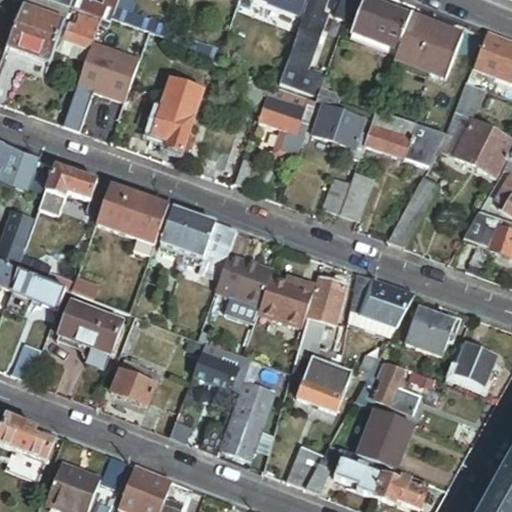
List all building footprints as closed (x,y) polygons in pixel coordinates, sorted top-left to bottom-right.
[(71,0),(43,0),(69,9),(71,0)] [(84,0),(71,0),(69,9),(112,24),(113,21),(120,0),(103,0),(101,6),(84,0)] [(136,4),(125,0),(120,0),(113,21),(164,39),(167,31),(168,28),(131,16),(136,4)] [(311,0),(280,86),(316,99),(323,78),(308,72),(318,46),(317,46),(322,31),(318,29),(323,15),(328,0),(311,0)] [(399,53),(412,18),(364,1),(351,36),(399,53)] [(56,46),(64,24),(21,9),(6,51),(49,66),(56,46)] [(318,29),(322,31),(328,17),(323,15),(318,29)] [(463,37),(412,18),(399,53),(395,63),(431,76),(446,82),(463,37)] [(74,28),(64,24),(56,46),(89,58),(93,47),(100,27),(77,19),(74,28)] [(221,54),(167,31),(164,39),(162,43),(216,66),(221,54)] [(511,46),(486,37),(473,71),(511,86),(511,46)] [(139,63),(93,47),(89,58),(77,91),(123,107),(139,63)] [(6,51),(4,56),(47,71),(49,66),(6,51)] [(395,63),(393,68),(429,81),(431,76),(395,63)] [(171,84),(152,141),(169,147),(167,153),(180,157),(201,94),(171,84)] [(269,101),(273,92),(257,86),(248,109),(263,115),(269,101)] [(467,88),(447,140),(440,152),(494,181),(511,146),(511,145),(470,122),(480,93),(468,88),(467,88)] [(308,102),(274,90),(273,92),(269,101),(273,102),(263,127),(281,133),(296,138),(308,102)] [(335,97),(321,92),(316,105),(336,110),(339,102),(335,97)] [(296,138),(281,133),(273,158),(295,166),(316,105),(308,102),(296,138)] [(364,149),(367,137),(361,135),(365,123),(321,109),(312,138),(351,151),(348,159),(359,163),(364,149)] [(447,140),(376,114),(367,137),(364,149),(429,172),(440,152),(447,140)] [(0,175),(0,187),(5,189),(13,191),(24,159),(0,150),(0,175)] [(511,160),(510,160),(502,173),(509,176),(494,202),(500,206),(497,211),(511,219),(511,160)] [(52,169),(39,164),(31,190),(44,194),(52,169)] [(249,193),(258,169),(245,164),(236,188),(249,193)] [(110,189),(55,170),(46,195),(65,202),(67,197),(90,205),(88,210),(101,215),(110,189)] [(350,186),(339,218),(361,226),(374,186),(353,179),(350,186)] [(322,212),(339,218),(350,186),(333,180),(322,212)] [(387,246),(404,253),(438,191),(423,183),(387,246)] [(168,210),(110,189),(101,215),(96,229),(154,250),(168,210)] [(61,216),(65,202),(46,195),(41,209),(61,216)] [(12,217),(0,252),(0,267),(16,274),(40,205),(26,200),(19,219),(12,217)] [(237,235),(173,212),(159,254),(201,269),(203,263),(211,266),(213,262),(226,266),(229,259),(237,235)] [(511,227),(478,215),(463,242),(511,259),(511,257),(511,227)] [(37,254),(26,250),(18,275),(28,279),(37,254)] [(274,275),(229,259),(226,266),(224,271),(215,297),(261,313),(272,281),(274,275)] [(213,262),(211,266),(224,271),(226,266),(213,262)] [(0,267),(0,290),(11,295),(18,275),(16,274),(0,267)] [(28,279),(18,275),(11,295),(59,314),(67,294),(47,286),(28,279)] [(357,278),(349,327),(390,342),(397,330),(361,317),(372,284),(357,278)] [(74,297),(76,289),(51,279),(47,286),(67,294),(74,297)] [(335,285),(320,280),(317,291),(308,321),(324,326),(335,329),(346,288),(341,286),(335,285)] [(301,291),(272,281),(261,313),(259,318),(305,333),(308,321),(317,291),(302,286),(301,291)] [(78,283),(76,289),(74,297),(130,319),(135,304),(78,283)] [(415,299),(372,284),(361,317),(397,330),(414,300),(415,299)] [(124,331),(74,308),(59,341),(109,364),(124,331)] [(455,325),(419,313),(406,348),(442,361),(455,325)] [(324,326),(308,321),(305,333),(302,344),(318,351),(324,326)] [(318,351),(302,344),(298,357),(312,362),(324,366),(327,356),(328,354),(318,351)] [(468,348),(461,345),(457,355),(464,358),(468,348)] [(25,347),(12,379),(28,385),(41,354),(25,347)] [(251,364),(206,348),(194,380),(230,395),(232,391),(241,394),(251,364)] [(496,362),(468,348),(464,358),(455,377),(483,390),(492,372),(496,362)] [(464,358),(457,355),(446,383),(485,399),(496,374),(492,372),(483,390),(455,377),(464,358)] [(343,361),(327,356),(324,366),(341,373),(343,361)] [(312,362),(298,357),(292,379),(305,382),(312,362)] [(365,368),(343,361),(341,373),(353,377),(368,382),(377,366),(377,365),(368,360),(365,368)] [(157,384),(159,377),(139,369),(140,364),(132,361),(130,366),(126,364),(122,375),(121,374),(113,396),(148,410),(149,407),(156,389),(155,388),(157,384)] [(299,400),(339,414),(353,377),(341,373),(324,366),(312,362),(305,382),(299,400)] [(256,447),(275,396),(259,390),(266,371),(254,366),(221,455),(249,465),(253,455),(257,456),(261,448),(256,447)] [(377,366),(368,382),(355,405),(371,411),(374,404),(390,409),(398,390),(404,377),(377,366)] [(173,391),(157,384),(155,388),(156,389),(149,407),(164,413),(173,391)] [(398,390),(390,409),(413,418),(421,399),(398,390)] [(234,411),(241,394),(232,391),(230,395),(226,407),(234,411)] [(388,472),(396,475),(414,429),(375,414),(357,460),(388,472)] [(0,449),(45,467),(56,439),(7,420),(0,438),(0,449)] [(176,426),(170,441),(185,447),(191,431),(176,426)] [(217,459),(224,439),(208,433),(201,452),(217,459)] [(322,464),(325,458),(302,449),(288,486),(305,493),(322,464)] [(357,460),(346,455),(336,481),(360,490),(358,495),(376,502),(388,472),(357,460)] [(126,467),(111,461),(101,486),(116,492),(126,467)] [(511,461),(500,482),(511,489),(511,461)] [(326,466),(322,464),(305,493),(320,499),(329,473),(324,470),(326,466)] [(57,511),(89,511),(101,484),(63,469),(47,508),(57,511)] [(161,511),(173,485),(135,470),(118,511),(161,511)] [(420,511),(430,488),(396,475),(388,472),(376,502),(393,509),(395,503),(417,511),(420,511)] [(511,511),(511,489),(500,482),(483,511),(511,511)] [(182,511),(184,508),(169,502),(164,511),(182,511)]
